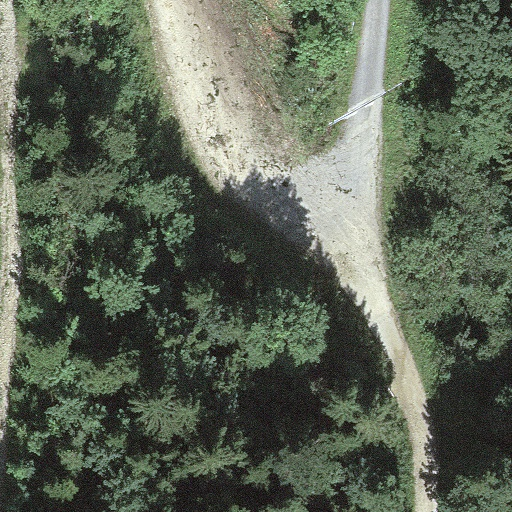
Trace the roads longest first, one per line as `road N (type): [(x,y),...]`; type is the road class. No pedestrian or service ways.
road 1 (track): [(330,195),(401,340),(424,408),(436,511)]
road 2 (track): [(164,0),(192,103),(236,170),(286,197),(330,195)]
road 3 (track): [(378,0),(358,130),(330,195)]
